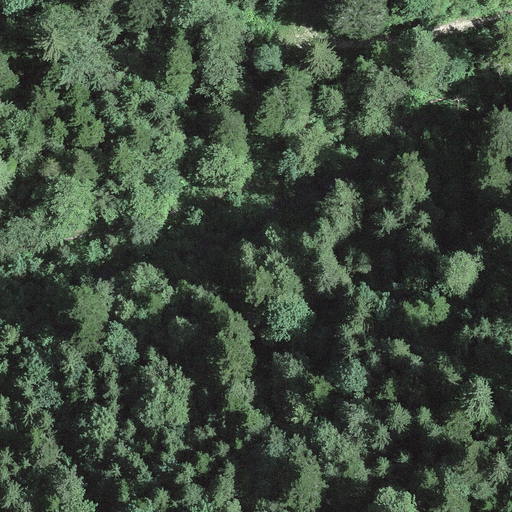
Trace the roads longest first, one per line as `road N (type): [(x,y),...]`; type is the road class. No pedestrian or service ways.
road 1 (track): [(511,39),(458,48),(282,28)]
road 2 (track): [(169,186),(65,243),(0,264)]
